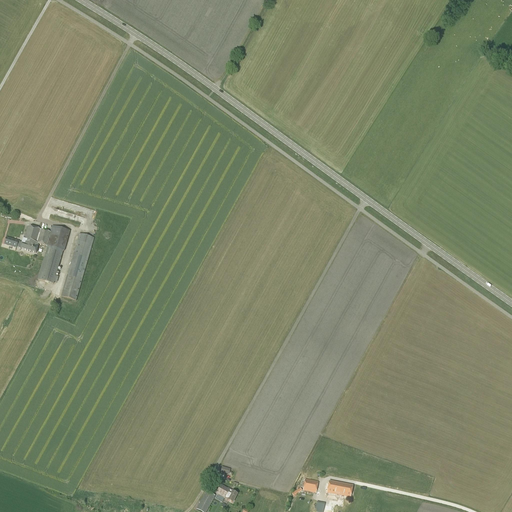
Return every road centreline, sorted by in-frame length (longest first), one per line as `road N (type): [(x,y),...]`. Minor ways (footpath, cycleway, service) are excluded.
road 1 (secondary): [(365,199),(80,0)]
road 2 (unclassified): [(213,474),(365,199)]
road 3 (secondary): [(511,303),(365,199)]
road 4 (track): [(472,511),(352,482)]
